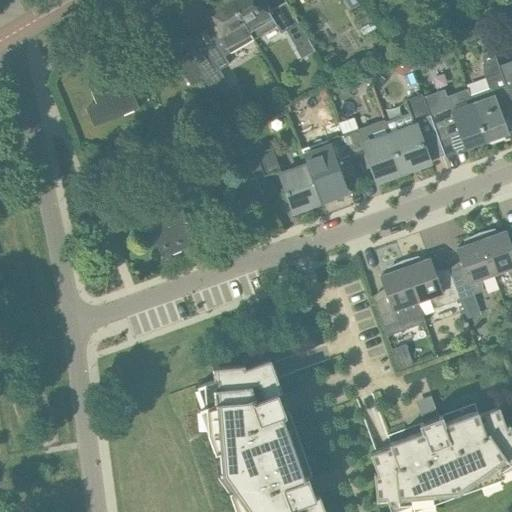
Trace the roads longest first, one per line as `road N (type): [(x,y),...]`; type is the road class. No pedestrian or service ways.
road 1 (residential): [(70,326),(511,167)]
road 2 (residential): [(70,326),(10,35)]
road 3 (residential): [(96,511),(70,326)]
